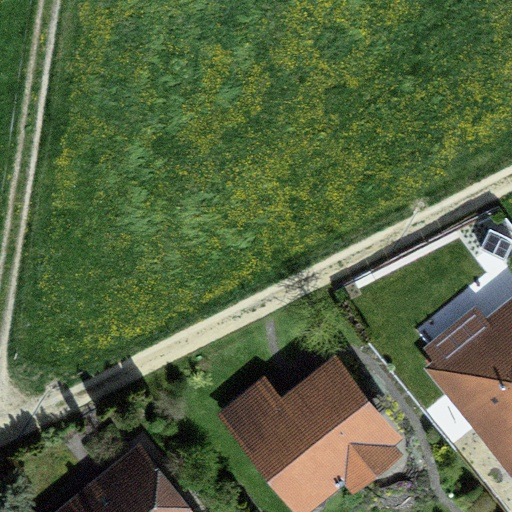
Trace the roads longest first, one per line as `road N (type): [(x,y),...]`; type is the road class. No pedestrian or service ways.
road 1 (track): [(511,182),(0,430)]
road 2 (track): [(0,337),(49,0)]
